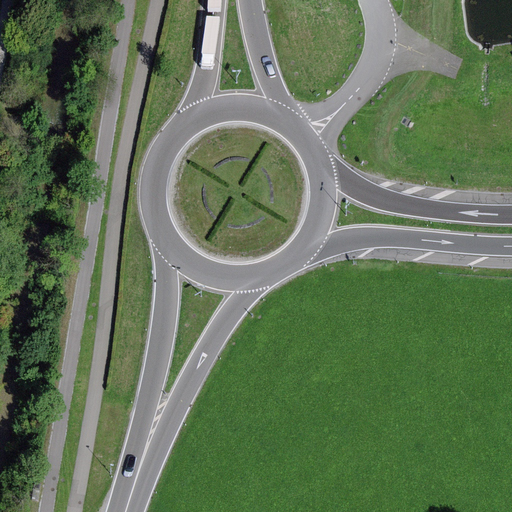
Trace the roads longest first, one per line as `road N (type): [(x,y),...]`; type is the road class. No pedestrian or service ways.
road 1 (secondary): [(165,236),(163,341),(126,511)]
road 2 (secondary): [(128,511),(197,369),(269,273)]
road 3 (motorway): [(287,265),(366,240),(511,250)]
road 4 (motorway): [(511,212),(396,199),(319,162)]
road 5 (secondary): [(216,0),(208,73),(184,128)]
road 6 (secondary): [(289,123),(250,0)]
